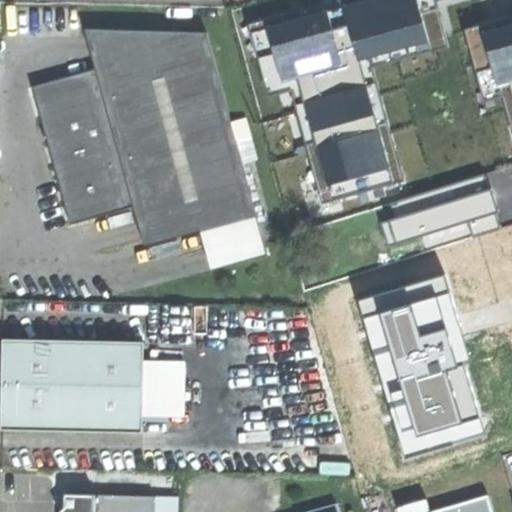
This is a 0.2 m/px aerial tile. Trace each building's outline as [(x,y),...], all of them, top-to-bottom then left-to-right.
[(290,88),(323,202),(402,180),(370,66),(448,45),(435,0),(272,0),(243,8),(267,95),(290,88)] [(511,16),(465,30),(485,100),(501,95),(511,132),(511,16)] [(53,166),(69,225),(135,206),(146,246),(204,230),(215,268),(271,253),(260,215),(206,31),(85,33),(95,69),(32,86),(53,166)] [(501,226),(485,174),(390,203),(394,219),(380,223),(387,245),(469,220),(473,235),(501,226)] [(441,277),(358,302),(404,460),(488,436),(441,277)] [(2,384),(1,429),(144,431),(145,341),(3,339),(2,384)] [(64,511),(153,511),(154,495),(65,493),(64,511)] [(493,511),(488,496),(434,511),(493,511)] [(299,511),(338,511),(336,502),(299,511)]
